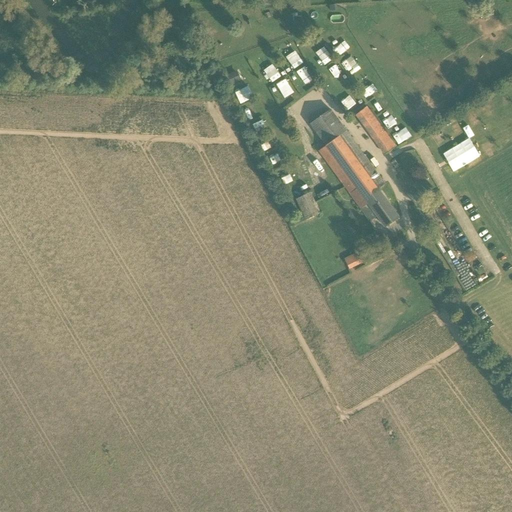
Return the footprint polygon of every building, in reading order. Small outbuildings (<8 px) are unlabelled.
[(338,54),(347,50),(343,41),(334,45),(338,54)] [(320,49),(326,61),(332,58),(325,46),(320,49)] [(295,69),(305,63),(299,54),(289,60),(295,69)] [(342,61),(346,70),(358,65),(354,56),(342,61)] [(262,70),(269,84),(282,77),(275,64),(262,70)] [(305,64),(296,71),(305,84),(315,77),(305,64)] [(332,76),(341,73),(338,64),(329,67),(332,76)] [(237,70),(226,75),(231,85),(242,80),(237,70)] [(277,84),(285,97),(295,91),(287,78),(277,84)] [(370,83),(364,86),(367,92),(374,88),(370,83)] [(242,97),(250,93),(247,87),(239,91),(242,97)] [(349,111),(357,103),(350,94),(341,102),(349,111)] [(377,101),(370,104),(373,111),(381,108),(377,101)] [(384,154),(396,146),(367,106),(355,115),(384,154)] [(399,216),(378,188),(385,184),(347,132),(348,131),(330,108),(311,122),(328,145),(320,151),(362,209),(369,204),(377,216),(385,226),(385,227),(386,227),(387,227),(386,226),(398,218),(399,217),(399,216)] [(390,128),(398,121),(392,112),(383,119),(390,128)] [(399,145),(411,136),(405,127),(392,135),(399,145)] [(433,147),(440,142),(436,135),(428,140),(433,147)] [(473,172),(464,176),(467,184),(476,181),(473,172)] [(306,220),(320,214),(310,193),(296,199),(306,220)] [(350,269),(363,263),(358,252),(345,258),(350,269)]
